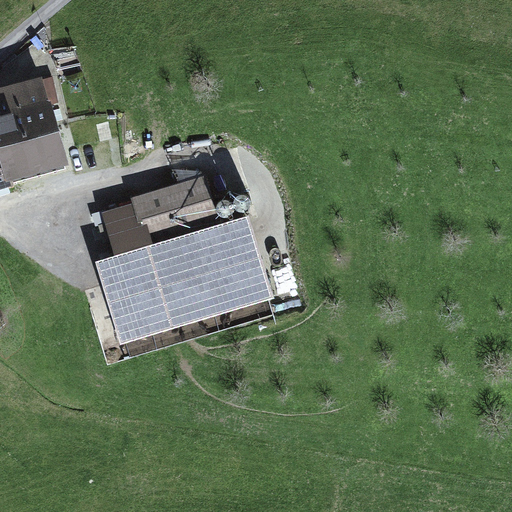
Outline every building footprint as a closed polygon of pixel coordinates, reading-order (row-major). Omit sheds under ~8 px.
[(0,115),(48,102),(42,80),(0,90),(0,115)] [(48,102),(0,115),(0,140),(54,125),(48,102)] [(54,125),(0,140),(0,156),(8,182),(10,187),(14,186),(11,174),(64,160),(54,125)] [(136,204),(108,212),(121,259),(102,264),(124,338),(268,296),(246,221),(218,229),(204,179),(135,199),(136,204)] [(114,239),(109,222),(99,225),(104,242),(114,239)]
